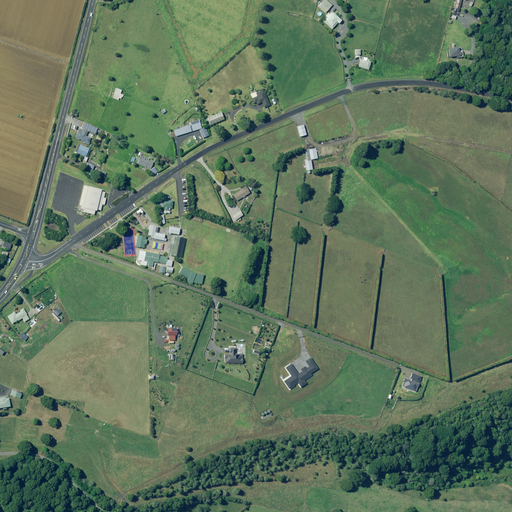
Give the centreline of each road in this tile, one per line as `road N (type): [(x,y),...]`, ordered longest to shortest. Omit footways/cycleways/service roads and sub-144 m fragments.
road 1 (unclassified): [(24,259),(48,258),(204,152),(354,88),(411,82),(511,98)]
road 2 (secondary): [(93,0),(31,235)]
